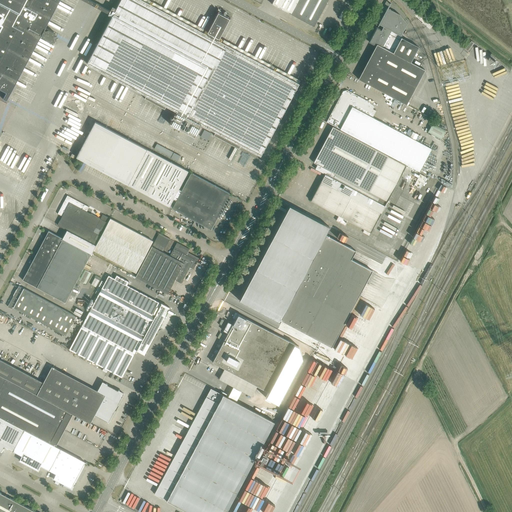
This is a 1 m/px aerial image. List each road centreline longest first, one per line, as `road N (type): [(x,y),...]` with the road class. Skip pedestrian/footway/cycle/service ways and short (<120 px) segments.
road 1 (unclassified): [(0,283),(53,182),(65,175),(230,260)]
road 2 (tertiary): [(97,511),(230,260)]
road 3 (tertiary): [(230,260),(338,55)]
road 4 (unknown): [(266,319),(318,223),(414,268)]
road 5 (track): [(487,511),(419,373)]
